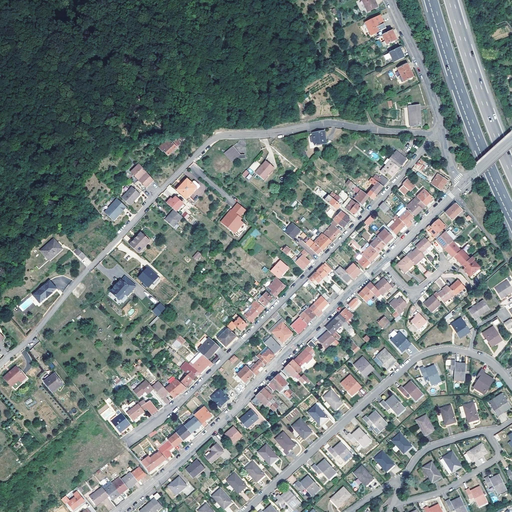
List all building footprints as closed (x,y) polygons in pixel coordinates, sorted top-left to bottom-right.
[(374,0),(361,0),(367,11),(378,6),(374,0)] [(380,15),(366,22),(372,35),(386,27),(380,15)] [(396,40),(392,30),(382,34),(387,44),(389,47),(392,46),(390,42),(396,40)] [(404,57),(399,47),(391,51),(389,52),(394,62),(404,57)] [(407,64),(397,69),(403,81),(413,76),(407,64)] [(419,102),(408,103),(410,126),(421,125),(421,126),(424,125),(423,119),(420,120),(419,102)] [(324,132),(313,134),(313,137),(314,142),(315,146),(326,144),(324,132)] [(168,139),(159,148),(162,152),(163,151),(168,156),(180,144),(176,139),(171,143),(168,139)] [(244,160),(244,156),(239,156),(232,147),(225,153),(222,153),(219,153),(217,154),(214,156),(213,157),(212,160),(211,162),(211,165),(212,167),(213,169),(215,171),(218,173),(222,173),(224,173),(226,172),(228,171),(230,169),(231,166),(232,162),(234,160),(244,160)] [(391,161),(399,168),(406,160),(396,152),(393,156),(395,158),(393,160),(391,158),(389,160),(391,161)] [(422,172),(428,165),(421,159),(415,165),(422,172)] [(256,161),(247,170),(251,174),(260,164),(256,161)] [(263,180),(273,169),(265,161),(255,173),(263,180)] [(393,176),(399,168),(391,161),(382,172),(385,175),(387,172),(393,176)] [(138,164),(131,171),(145,188),(153,181),(138,164)] [(389,181),(384,176),(380,180),(375,175),(373,178),(383,187),(389,181)] [(448,181),(440,176),(434,186),(441,192),(448,181)] [(175,191),(185,179),(183,178),(174,190),(175,191)] [(383,187),(373,178),(372,178),(369,181),(375,187),(369,193),(374,198),(378,193),(383,187)] [(199,186),(192,181),(190,183),(185,179),(175,191),(185,199),(191,192),(193,193),(199,186)] [(369,197),(349,180),(346,184),(354,189),(353,190),(359,195),(355,199),(365,208),(368,204),(366,202),(369,197)] [(408,180),(403,185),(413,194),(415,192),(413,189),(416,187),(408,180)] [(134,184),(121,198),(130,206),(134,201),(133,200),(134,198),(136,199),(140,194),(139,193),(141,191),(134,184)] [(404,196),(409,191),(403,186),(399,191),(404,196)] [(434,199),(425,190),(418,197),(418,198),(426,207),(434,199)] [(341,199),(332,192),(329,195),(338,203),(341,199)] [(338,203),(329,195),(325,200),(336,210),(341,205),(338,203)] [(182,204),(175,198),(170,203),(168,205),(174,210),(175,211),(182,204)] [(361,208),(350,198),(343,207),(356,218),(359,215),(357,213),(361,208)] [(426,207),(418,198),(408,208),(415,217),(426,207)] [(117,199),(104,213),(114,221),(118,217),(118,216),(120,214),(121,214),(126,208),(117,199)] [(389,208),(383,202),(379,207),(384,213),(389,208)] [(244,211),(237,204),(231,211),(232,211),(229,214),(229,213),(227,213),(219,222),(232,234),(241,224),(238,221),(240,219),(238,217),(244,211)] [(463,211),(456,204),(446,214),(453,221),(459,215),(463,211)] [(326,213),(331,217),(335,212),(330,208),(326,213)] [(182,218),(174,211),(165,220),(173,228),(182,218)] [(185,211),(182,215),(189,223),(193,219),(185,211)] [(400,219),(406,225),(408,229),(413,224),(410,221),(414,217),(408,211),(400,219)] [(338,224),(344,229),(351,220),(342,213),(335,221),(338,224)] [(405,232),(408,229),(406,225),(400,219),(397,216),(394,218),(395,220),(394,220),(396,222),(390,228),(392,230),(396,235),(403,229),(405,232)] [(369,218),(364,223),(367,225),(368,226),(373,221),(369,218)] [(435,237),(446,227),(439,220),(432,227),(433,229),(430,232),(435,237)] [(323,234),(331,241),(341,231),(336,227),(338,224),(335,221),(334,221),(331,224),(332,225),(323,234)] [(245,227),(241,224),(232,234),(235,237),(245,227)] [(300,231),(292,224),(285,233),(293,240),(300,231)] [(255,229),(251,234),(255,238),(260,232),(255,229)] [(389,233),(385,230),(383,232),(378,237),(379,238),(386,245),(389,242),(396,235),(392,230),(389,233)] [(366,240),(370,237),(365,231),(361,235),(366,240)] [(135,238),(132,242),(129,245),(138,253),(140,250),(151,239),(143,232),(142,234),(141,234),(137,239),(135,238)] [(446,232),(437,240),(440,244),(441,243),(446,248),(454,241),(446,232)] [(331,241),(323,234),(314,244),(322,251),(324,248),(325,249),(327,247),(326,247),(331,241)] [(396,235),(389,242),(392,245),(399,238),(396,235)] [(378,253),(386,245),(379,238),(371,246),(378,253)] [(432,245),(426,238),(416,247),(418,249),(423,254),(432,245)] [(318,255),(322,251),(314,244),(309,239),(305,244),(318,255)] [(52,240),(43,250),(41,252),(50,261),(51,260),(61,248),(52,240)] [(454,241),(446,248),(445,248),(445,249),(450,254),(453,258),(454,257),(462,250),(454,241)] [(432,245),(423,254),(424,255),(433,246),(432,245)] [(378,253),(371,246),(364,252),(366,254),(364,256),(371,263),(379,255),(378,253)] [(79,248),(75,252),(82,259),(86,255),(79,248)] [(422,260),(425,257),(424,255),(423,254),(418,249),(413,254),(408,258),(415,265),(415,266),(417,264),(422,260)] [(292,260),(297,265),(303,271),(310,263),(305,258),(309,254),(305,250),(297,258),(296,256),(292,260)] [(462,266),(470,259),(462,250),(454,257),(457,261),(462,267),(462,266)] [(196,260),(201,254),(197,251),(192,257),(196,260)] [(371,263),(364,256),(358,262),(364,269),(371,263)] [(415,265),(408,258),(408,257),(398,266),(402,271),(404,274),(407,271),(415,265)] [(475,260),(472,257),(470,259),(462,266),(465,269),(464,270),(466,273),(470,277),(469,278),(472,281),(482,272),(473,262),(475,260)] [(280,261),(271,271),(279,278),(288,268),(280,261)] [(325,263),(317,272),(323,279),(326,276),(328,275),(331,271),(332,272),(333,271),(325,263)] [(137,278),(151,290),(162,279),(147,266),(137,278)] [(285,286),(278,278),(267,268),(265,266),(262,269),(266,273),(267,272),(271,275),(270,276),(273,279),(274,278),(276,279),(268,288),(269,288),(267,290),(275,297),(285,286)] [(360,270),(356,266),(353,269),(352,268),(350,269),(350,268),(346,272),(352,278),(353,280),(357,276),(356,274),(360,270)] [(336,273),(347,283),(352,278),(346,272),(342,268),(336,273)] [(317,272),(307,281),(309,283),(312,286),(315,289),(317,288),(312,283),(315,280),(318,284),(323,279),(317,272)] [(121,279),(110,291),(122,301),(135,285),(125,276),(122,280),(121,279)] [(385,279),(375,288),(382,295),(388,290),(390,292),(394,289),(385,279)] [(34,293),(41,302),(46,298),(48,297),(48,296),(50,294),(51,295),(53,293),(52,293),(57,289),(49,280),(34,293)] [(449,288),(455,295),(462,289),(459,284),(460,283),(458,281),(449,288)] [(500,300),(511,292),(511,290),(506,282),(494,290),(500,300)] [(342,290),(335,283),(331,287),(338,294),(342,290)] [(377,289),(371,283),(367,286),(373,293),(377,289)] [(364,290),(359,295),(364,300),(367,297),(370,300),(373,297),(377,301),(379,299),(373,293),(367,286),(364,290)] [(433,294),(436,298),(439,296),(443,303),(452,296),(446,287),(442,289),(443,290),(437,294),(436,292),(433,294)] [(39,303),(41,302),(34,293),(32,295),(39,303)] [(267,293),(260,300),(266,306),(273,299),(267,293)] [(17,305),(23,311),(33,302),(35,305),(39,302),(31,294),(17,305)] [(331,299),(325,294),(322,297),(327,302),(331,299)] [(327,302),(322,297),(315,305),(321,311),(329,304),(327,302)] [(432,314),(442,305),(434,297),(425,306),(432,314)] [(390,304),(400,315),(404,312),(402,310),(407,305),(401,298),(397,301),(396,299),(390,304)] [(265,308),(256,300),(251,305),(254,308),(248,313),(254,319),(265,308)] [(359,303),(355,300),(349,306),(354,312),(355,310),(354,309),(359,303)] [(485,301),(469,311),(475,320),(483,314),(483,315),(490,310),(485,301)] [(158,316),(166,308),(160,302),(152,311),(158,316)] [(308,309),(306,306),(300,311),(303,314),(308,309)] [(253,320),(246,313),(249,309),(248,307),(241,314),(251,323),(253,320)] [(316,316),(309,309),(308,309),(303,314),(301,316),(308,324),(316,316)] [(346,309),(340,315),(347,322),(353,316),(346,309)] [(278,314),(276,312),(271,317),(278,325),(280,322),(283,320),(283,319),(278,314)] [(416,317),(411,322),(418,329),(427,321),(420,315),(418,313),(415,316),(416,317)] [(340,315),(336,319),(342,326),(341,326),(346,331),(350,327),(340,315)] [(456,337),(473,326),(466,316),(450,327),(456,337)] [(227,327),(228,327),(232,332),(237,326),(242,331),(247,325),(240,317),(234,323),(233,321),(227,327)] [(308,325),(300,317),(290,327),(298,335),(308,325)] [(378,322),(384,329),(390,323),(385,317),(380,322),(379,321),(378,322)] [(198,327),(201,330),(210,321),(207,318),(198,327)] [(335,332),(341,326),(342,326),(336,319),(327,328),(333,335),(332,335),(338,341),(341,338),(335,332)] [(282,324),(280,322),(278,325),(271,331),(273,333),(282,324)] [(282,324),(273,333),(283,344),(292,334),(282,324)] [(226,347),(237,336),(232,332),(228,327),(224,325),(222,327),(226,331),(219,337),(218,336),(217,338),(226,347)] [(493,327),(483,333),(492,346),(502,340),(493,327)] [(326,329),(313,342),(315,344),(318,342),(329,332),(326,329)] [(336,340),(329,332),(318,342),(325,350),(336,340)] [(392,340),(403,352),(406,350),(405,348),(411,343),(401,333),(392,340)] [(172,344),(178,349),(185,340),(180,335),(172,344)] [(272,337),(265,344),(274,354),(281,348),(272,337)] [(203,355),(208,359),(219,346),(211,339),(199,352),(200,353),(203,355)] [(360,349),(353,342),(348,346),(350,348),(347,350),(349,352),(352,350),(355,353),(360,349)] [(262,356),(269,350),(267,347),(260,354),(262,356)] [(289,365),(298,374),(302,371),(301,370),(299,368),(303,365),(305,367),(314,359),(310,355),(313,353),(313,351),(311,349),(308,351),(307,352),(298,360),(297,359),(294,362),(293,361),(289,365)] [(390,365),(396,360),(387,349),(378,357),(388,369),(391,367),(390,365)] [(275,356),(269,350),(262,356),(260,354),(257,357),(259,359),(265,366),(275,356)] [(200,353),(189,363),(192,366),(203,355),(200,353)] [(192,366),(200,374),(211,362),(208,359),(203,355),(192,366)] [(238,359),(235,356),(229,361),(233,364),(238,359)] [(368,374),(374,368),(365,357),(356,366),(366,377),(369,375),(368,374)] [(452,380),(462,381),(464,365),(454,363),(454,361),(450,360),(449,370),(453,370),(452,380)] [(192,366),(189,363),(187,361),(184,365),(192,371),(197,376),(200,374),(192,366)] [(255,375),(256,376),(263,370),(260,367),(263,365),(259,361),(250,370),(254,374),(255,375)] [(11,385),(24,373),(16,364),(10,370),(10,371),(8,373),(8,372),(3,376),(11,385)] [(192,371),(184,365),(181,367),(188,375),(192,371)] [(298,374),(289,365),(282,372),(289,378),(292,376),(294,378),(295,377),(298,380),(301,377),(298,375),(298,374)] [(431,385),(441,381),(433,365),(423,370),(423,368),(419,369),(423,378),(427,376),(431,385)] [(254,374),(250,370),(247,367),(235,378),(239,382),(242,380),(245,383),(254,374)] [(474,389),(483,394),(492,380),(483,374),(484,372),(481,370),(476,377),(479,380),(474,389)] [(197,376),(192,371),(188,375),(182,382),(187,386),(197,376)] [(24,373),(11,385),(14,388),(27,376),(24,373)] [(275,379),(285,389),(285,390),(288,387),(286,386),(288,385),(284,381),(287,379),(281,373),(275,379)] [(254,374),(245,383),(246,384),(255,375),(254,374)] [(56,375),(45,383),(53,394),(63,386),(56,375)] [(121,376),(114,382),(119,388),(127,382),(121,376)] [(355,392),(361,387),(352,376),(343,384),(354,395),(356,393),(355,392)] [(147,393),(154,388),(152,386),(146,379),(133,390),(139,396),(145,391),(147,393)] [(176,379),(165,388),(166,389),(168,392),(174,398),(180,392),(179,391),(185,386),(176,379)] [(285,389),(275,379),(268,386),(274,391),(276,389),(280,392),(281,391),(282,392),(285,389)] [(160,395),(166,389),(165,388),(159,381),(152,386),(154,388),(160,395)] [(423,395),(411,382),(403,389),(401,387),(398,390),(405,397),(408,394),(415,402),(423,395)] [(267,387),(261,393),(270,402),(272,405),(275,402),(273,399),(270,395),(273,393),(267,387)] [(168,392),(166,389),(160,395),(167,403),(170,401),(165,395),(168,392)] [(221,390),(212,398),(221,408),(230,399),(221,390)] [(337,409),(344,403),(333,390),(325,397),(337,409)] [(270,402),(261,393),(253,401),(257,406),(262,402),(266,406),(266,405),(267,406),(269,405),(271,408),(273,406),(272,405),(270,402)] [(423,395),(415,402),(416,403),(424,396),(423,395)] [(501,395),(492,401),(500,414),(510,408),(501,395)] [(384,402),(380,405),(386,412),(390,409),(396,417),(405,410),(393,397),(385,404),(384,402)] [(25,401),(28,407),(33,404),(30,398),(25,401)] [(150,400),(140,406),(138,403),(126,412),(133,420),(144,411),(143,410),(146,408),(151,414),(158,409),(150,400)] [(346,405),(344,403),(337,409),(338,411),(346,405)] [(467,423),(477,419),(470,403),(461,407),(467,423)] [(322,424),(330,417),(318,404),(310,411),(322,424)] [(212,416),(205,407),(195,415),(202,424),(204,427),(207,424),(205,422),(212,416)] [(445,426),(455,423),(450,407),(440,410),(445,426)] [(285,416),(289,421),(300,413),(296,408),(285,416)] [(252,411),(240,421),(247,429),(259,419),(252,411)] [(130,423),(121,412),(117,415),(110,421),(119,431),(130,423)] [(366,417),(362,420),(369,427),(372,424),(379,432),(387,425),(375,412),(367,419),(366,417)] [(195,415),(193,414),(189,417),(192,420),(185,426),(190,432),(195,427),(196,429),(202,424),(195,415)] [(423,436),(433,431),(425,416),(416,421),(423,436)] [(331,419),(330,417),(322,424),(323,426),(331,419)] [(305,438),(313,431),(302,419),(294,426),(305,438)] [(190,432),(185,426),(177,433),(183,441),(192,434),(191,433),(190,432)] [(234,428),(225,436),(233,445),(242,437),(234,428)] [(350,434),(346,437),(352,444),(356,441),(363,449),(371,442),(365,436),(359,429),(351,436),(350,434)] [(315,433),(313,431),(305,438),(307,440),(315,433)] [(288,451),(296,444),(284,432),(277,439),(288,451)] [(183,441),(177,433),(169,440),(175,448),(183,441)] [(399,435),(391,442),(403,454),(411,447),(399,435)] [(160,451),(166,459),(167,460),(173,455),(170,452),(175,448),(169,441),(158,449),(160,451)] [(331,448),(327,451),(334,458),(337,455),(344,463),(352,456),(340,443),(332,450),(331,448)] [(298,446),(296,444),(288,451),(290,453),(298,446)] [(480,444),(466,454),(472,463),(486,452),(480,444)] [(212,452),(206,458),(211,464),(224,453),(217,445),(210,450),(212,452)] [(271,465),(279,458),(268,445),(260,452),(271,465)] [(166,459),(160,451),(151,458),(148,460),(144,463),(150,472),(166,459)] [(382,453),(374,460),(385,473),(393,466),(392,464),(382,453)] [(452,473),(461,468),(452,453),(443,459),(441,461),(450,474),(452,473)] [(281,459),(279,458),(271,465),(273,466),(281,459)] [(198,461),(186,470),(193,479),(205,469),(198,461)] [(315,466),(311,469),(318,476),(321,473),(328,481),(336,474),(324,461),(316,467),(315,466)] [(258,482),(266,475),(254,462),(246,469),(258,482)] [(432,483),(441,477),(432,463),(423,468),(432,483)] [(146,475),(140,467),(132,473),(138,481),(146,475)] [(361,467),(353,475),(364,487),(373,480),(361,467)] [(462,470),(461,468),(452,473),(450,474),(451,477),(462,470)] [(138,481),(132,473),(122,480),(128,488),(129,489),(138,481)] [(239,493),(247,486),(236,473),(228,480),(239,493)] [(267,477),(266,475),(258,482),(260,483),(267,477)] [(496,497),(506,492),(498,476),(489,481),(488,479),(484,481),(488,489),(492,487),(496,497)] [(112,483),(113,485),(121,495),(128,488),(122,480),(120,477),(112,483)] [(179,477),(169,486),(176,495),(187,486),(179,477)] [(298,483),(295,485),(301,492),(304,490),(311,497),(319,490),(307,477),(300,484),(298,483)] [(113,485),(112,483),(109,480),(101,486),(103,488),(105,491),(113,485)] [(113,501),(121,495),(113,485),(105,491),(110,496),(113,501)] [(249,488),(247,486),(239,493),(241,495),(249,488)] [(110,496),(105,491),(103,488),(91,498),(97,505),(103,500),(104,501),(110,496)] [(337,508),(350,496),(343,488),(330,500),(337,508)] [(469,491),(465,492),(469,501),(473,499),(478,508),(487,504),(480,488),(470,493),(469,491)] [(225,509),(233,502),(221,489),(213,496),(225,509)] [(79,493),(85,501),(78,507),(79,508),(88,501),(80,491),(79,493)] [(279,496),(275,499),(282,506),(285,503),(292,510),(299,503),(288,491),(280,498),(279,496)] [(69,493),(62,499),(65,503),(69,500),(68,500),(72,497),(69,493)] [(85,501),(79,493),(76,495),(77,496),(67,504),(73,511),(78,507),(85,501)] [(140,511),(156,511),(162,507),(157,500),(156,498),(140,511)] [(449,502),(446,503),(450,511),(454,510),(454,511),(466,511),(460,499),(451,504),(449,502)] [(234,504),(233,502),(225,509),(226,510),(234,504)]
